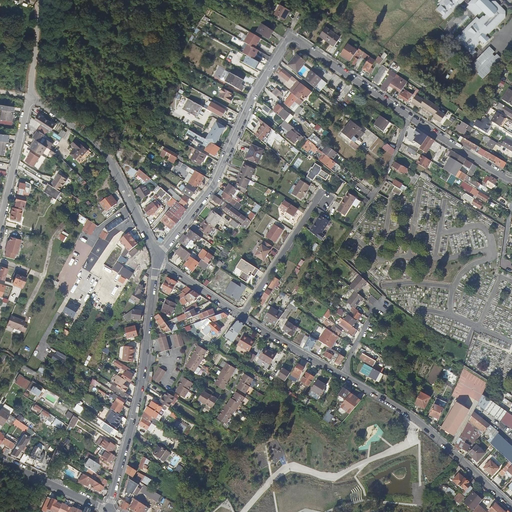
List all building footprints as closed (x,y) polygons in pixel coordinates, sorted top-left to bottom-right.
[(442,5),(441,4),(436,8),(443,15),(447,11),(448,12),(449,13),(452,9),(451,8),(454,5),(455,6),(459,3),(458,2),(457,1),(458,0),(444,0),(443,2),(444,2),(442,5)] [(447,11),(443,15),(442,16),(445,19),(464,0),(458,0),(457,1),(458,2),(459,3),(455,6),(454,5),(451,8),(452,9),(449,13),(448,12),(447,11)] [(474,49),(475,48),(480,43),(479,42),(481,40),(484,44),(491,38),(487,34),(489,32),(489,33),(496,26),(495,26),(497,24),(498,25),(506,16),(506,10),(502,6),(501,7),(499,5),(500,4),(496,0),(494,0),(492,0),(491,2),(489,0),(477,0),(477,1),(475,3),(483,10),(486,14),(485,16),(484,15),(480,19),(477,16),(474,19),(477,21),(472,26),(467,31),(465,28),(462,31),(465,33),(462,36),(462,37),(461,37),(464,41),(466,43),(467,42),(469,44),(468,45),(472,48),(473,49),(474,49)] [(477,1),(477,0),(470,0),(468,3),(469,4),(466,7),(475,16),(478,13),(479,14),(483,10),(475,3),(477,1)] [(274,16),(284,21),(289,12),(278,5),(275,10),(277,11),(274,16)] [(474,19),(465,28),(467,31),(472,26),(477,21),(474,19)] [(261,24),(256,33),(269,40),(273,32),(262,25),(262,24),(261,24)] [(335,44),(339,38),(325,28),(321,35),(319,37),(333,47),(335,44)] [(250,33),(244,42),(248,45),(255,49),(261,39),(250,33)] [(477,51),(475,48),(474,49),(473,49),(472,48),(468,45),(469,44),(467,42),(466,43),(464,41),(461,37),(462,37),(462,36),(460,34),(456,38),(473,55),(477,51)] [(347,43),(340,54),(350,61),(357,50),(347,43)] [(248,45),(243,54),(248,56),(254,60),(258,51),(255,49),(248,45)] [(477,73),(483,79),(502,59),(497,54),(495,56),(493,54),(495,52),(489,46),(470,66),(475,71),(476,70),(478,72),(477,73)] [(361,56),(362,56),(364,53),(358,49),(349,65),(353,67),(358,60),(357,59),(360,54),(362,55),(361,56)] [(287,66),(297,74),(306,62),(296,54),(287,66)] [(248,56),(244,64),(256,70),(259,63),(254,60),(248,56)] [(370,58),(363,69),(367,72),(368,70),(372,72),(373,69),(371,67),(374,61),(370,58)] [(384,71),(386,68),(382,65),(380,69),(380,70),(373,81),(378,83),(385,72),(384,71)] [(284,70),(280,75),(290,82),(294,77),(284,70)] [(311,71),(305,80),(320,92),(327,83),(311,71)] [(230,74),(225,82),(238,89),(241,85),(243,81),(230,74)] [(403,88),(405,86),(394,79),(391,84),(401,91),(402,90),(403,88)] [(389,86),(391,83),(390,82),(388,84),(385,82),(380,89),(384,92),(389,86)] [(312,92),(301,84),(293,94),(303,102),(312,92)] [(220,93),(218,97),(230,104),(233,99),(231,98),(233,94),(221,88),(219,92),(220,93)] [(277,88),(272,93),(277,98),(281,92),(277,88)] [(407,94),(404,92),(403,93),(402,92),(398,99),(399,99),(400,98),(408,102),(413,95),(409,93),(408,92),(407,94)] [(303,102),(293,94),(286,102),(285,104),(289,108),(295,101),(300,106),(303,102)] [(511,98),(505,94),(502,99),(511,105),(511,98)] [(424,99),(417,95),(412,102),(419,106),(420,104),(424,99)] [(432,102),(425,97),(424,99),(420,104),(424,107),(422,109),(426,111),(432,102)] [(189,99),(184,108),(198,116),(203,108),(189,99)] [(439,106),(432,102),(426,111),(429,113),(431,111),(434,114),(437,110),(438,108),(439,106)] [(502,104),(499,102),(495,109),(499,110),(501,109),(503,110),(502,111),(504,113),(505,112),(511,116),(511,111),(507,108),(502,104)] [(211,103),(207,110),(221,118),(224,112),(225,111),(211,103)] [(264,104),(261,108),(267,113),(270,109),(264,104)] [(278,105),(273,111),(289,124),(295,116),(286,108),(285,110),(278,105)] [(293,111),(296,114),(301,108),(298,105),(293,111)] [(198,116),(184,108),(183,110),(197,118),(198,116)] [(438,108),(437,110),(434,114),(433,116),(440,121),(445,113),(438,108)] [(12,118),(12,115),(13,112),(2,110),(1,120),(13,122),(13,118),(12,118)] [(497,111),(491,121),(500,127),(502,123),(504,121),(506,117),(497,112),(497,111)] [(38,115),(34,120),(42,124),(48,128),(51,123),(38,115)] [(382,117),(376,127),(385,133),(392,124),(382,117)] [(274,129),(261,119),(260,120),(264,124),(255,136),(265,145),(274,129)] [(483,123),(477,120),(474,125),(486,133),(491,124),(485,121),(483,123)] [(342,132),(355,143),(363,132),(359,129),(360,128),(356,125),(351,121),(342,132)] [(206,140),(219,147),(226,128),(217,122),(206,140)] [(473,128),(462,122),(460,126),(458,125),(456,130),(463,134),(466,130),(470,133),(473,128)] [(42,124),(37,130),(44,135),(46,132),(48,133),(50,130),(48,128),(42,124)] [(293,130),(294,128),(290,125),(287,129),(291,132),(287,137),(295,143),(295,142),(298,139),(300,141),(303,138),(298,134),(298,133),(293,130)] [(428,137),(418,130),(417,131),(412,128),(409,132),(416,136),(416,135),(417,135),(415,137),(417,139),(415,142),(422,147),(428,137)] [(44,135),(37,130),(32,138),(34,139),(38,142),(44,135)] [(206,140),(190,130),(187,134),(207,147),(205,150),(215,156),(220,148),(219,147),(206,140)] [(8,135),(0,133),(0,141),(6,142),(7,142),(8,135)] [(436,141),(428,137),(422,147),(420,149),(427,154),(436,141)] [(472,149),(475,151),(478,146),(464,138),(462,141),(472,148),(472,149)] [(499,144),(511,151),(511,141),(508,139),(506,138),(503,144),(498,142),(498,143),(499,144)] [(42,155),(46,148),(38,142),(34,139),(29,147),(33,149),(41,155),(42,155)] [(51,143),(45,139),(42,143),(47,148),(51,143)] [(498,146),(499,144),(498,143),(490,139),(486,146),(493,149),(496,144),(498,146)] [(78,153),(81,156),(87,151),(76,140),(71,145),(75,149),(75,150),(78,153)] [(302,148),(306,150),(310,145),(314,148),(315,145),(311,142),(308,140),(302,148)] [(386,143),(382,148),(391,155),(395,150),(386,143)] [(260,159),(262,155),(264,151),(252,146),(246,159),(258,164),(260,159)] [(178,156),(168,149),(164,147),(160,155),(164,158),(166,155),(169,157),(167,160),(174,164),(178,156)] [(41,155),(33,149),(25,161),(34,166),(41,155)] [(70,154),(74,158),(78,153),(75,150),(74,149),(70,154)] [(331,158),(336,152),(332,149),(330,151),(327,155),(331,158)] [(207,156),(197,150),(191,159),(202,165),(207,156)] [(473,164),(452,151),(451,153),(446,150),(444,154),(451,158),(463,165),(470,170),(473,164)] [(502,165),(504,162),(495,157),(485,151),(483,154),(486,156),(485,157),(489,159),(489,158),(500,164),(500,163),(502,165)] [(134,159),(139,162),(143,156),(138,153),(134,159)] [(143,156),(139,162),(142,165),(147,159),(143,156)] [(330,163),(332,160),(326,156),(322,161),(328,166),(330,163)] [(426,169),(431,161),(424,157),(421,162),(418,161),(417,164),(426,169)] [(459,171),(463,165),(451,158),(444,170),(456,177),(459,171)] [(401,171),(403,167),(396,162),(393,167),(401,171)] [(322,168),(316,164),(307,177),(313,181),(316,176),(318,175),(327,180),(330,175),(321,169),(322,168)] [(242,170),(241,170),(238,175),(239,175),(237,179),(238,180),(236,185),(245,189),(249,180),(254,169),(244,165),(242,170)] [(133,177),(137,171),(131,167),(127,173),(133,177)] [(189,173),(193,175),(202,180),(205,176),(192,168),(189,173)] [(140,169),(135,175),(136,176),(137,175),(143,180),(146,182),(151,179),(140,169)] [(456,177),(459,179),(461,176),(465,178),(466,175),(459,171),(456,177)] [(185,181),(188,183),(193,175),(189,173),(185,181)] [(51,186),(59,191),(67,180),(58,174),(58,175),(51,186)] [(415,185),(420,177),(416,174),(415,177),(413,179),(411,183),(415,185)] [(193,175),(188,183),(189,183),(197,188),(202,180),(193,175)] [(487,177),(483,184),(492,189),(497,181),(490,177),(489,178),(487,177)] [(395,180),(393,185),(395,187),(399,189),(402,184),(395,180)] [(25,184),(19,183),(19,184),(18,184),(17,188),(16,191),(17,191),(17,193),(20,194),(23,195),(23,192),(28,193),(30,184),(25,182),(25,183),(25,184)] [(303,182),(295,195),(301,200),(310,186),(303,182)] [(197,188),(189,183),(186,187),(183,192),(191,197),(197,188)] [(237,190),(229,184),(225,191),(232,196),(234,193),(239,196),(240,195),(241,196),(242,194),(237,190)] [(56,200),(61,192),(48,185),(44,192),(56,200)] [(150,195),(144,185),(136,190),(142,199),(150,195)] [(399,189),(395,187),(393,191),(400,196),(403,191),(399,189)] [(167,192),(161,188),(157,192),(163,197),(165,200),(167,198),(169,200),(169,201),(173,205),(177,201),(167,192)] [(179,202),(182,199),(170,188),(167,192),(177,201),(179,203),(179,202)] [(225,192),(221,190),(219,194),(222,196),(223,197),(226,199),(226,200),(239,210),(242,206),(233,198),(232,199),(224,193),(225,192)] [(475,190),(473,192),(475,194),(474,196),(485,202),(488,198),(475,190)] [(357,197),(348,192),(337,209),(345,214),(357,197)] [(69,193),(67,196),(78,203),(80,200),(69,193)] [(182,199),(179,202),(184,206),(189,199),(185,195),(182,199)] [(220,205),(223,201),(221,199),(217,196),(215,195),(213,199),(220,205)] [(466,195),(463,199),(470,203),(472,204),(480,209),(483,205),(466,195)] [(105,199),(100,203),(106,211),(117,204),(110,196),(106,199),(105,199)] [(25,199),(17,197),(16,201),(15,201),(14,206),(23,209),(25,199)] [(183,213),(186,209),(179,203),(177,201),(173,205),(169,210),(180,219),(184,213),(183,213)] [(299,210),(285,201),(281,208),(288,212),(285,218),(290,221),(293,216),(294,217),(299,210)] [(243,224),(247,218),(242,214),(241,215),(225,203),(221,208),(243,224)] [(154,209),(153,207),(150,204),(144,210),(150,216),(156,209),(155,208),(154,209)] [(22,210),(13,208),(10,219),(14,219),(14,221),(19,222),(19,221),(20,221),(22,210)] [(173,227),(180,219),(169,210),(162,218),(173,227)] [(252,222),(256,215),(249,210),(246,215),(249,217),(247,219),(252,222)] [(214,226),(214,227),(222,216),(219,213),(218,215),(213,211),(212,211),(210,213),(211,214),(206,220),(214,226)] [(330,222),(320,216),(310,231),(322,242),(325,236),(322,234),(330,222)] [(106,228),(104,230),(108,233),(123,221),(120,217),(106,228)] [(83,228),(92,234),(96,226),(90,223),(91,222),(85,218),(83,224),(85,225),(83,228)] [(171,229),(173,227),(162,218),(160,220),(171,229)] [(236,228),(239,224),(233,219),(230,223),(236,228)] [(214,226),(206,220),(202,225),(199,229),(207,235),(214,226)] [(284,230),(275,224),(267,237),(276,243),(284,230)] [(104,230),(103,230),(99,237),(104,240),(108,234),(108,233),(104,230)] [(199,240),(201,237),(191,230),(186,236),(188,238),(194,242),(196,238),(199,240)] [(58,239),(64,243),(69,234),(63,231),(58,239)] [(130,250),(139,244),(134,234),(131,235),(130,235),(125,238),(130,247),(129,248),(130,250)] [(186,236),(184,234),(178,241),(185,246),(186,244),(187,245),(190,242),(187,240),(188,238),(186,236)] [(9,244),(7,243),(6,251),(7,251),(6,255),(15,258),(16,253),(18,253),(21,239),(10,236),(9,241),(9,244)] [(273,247),(265,241),(255,255),(264,261),(273,247)] [(191,253),(181,246),(175,254),(186,261),(191,253)] [(124,257),(129,251),(126,248),(121,255),(124,257)] [(129,253),(132,257),(138,251),(135,248),(129,253)] [(199,263),(198,264),(205,269),(209,264),(208,263),(213,256),(209,253),(203,260),(202,259),(199,263)] [(184,265),(189,268),(195,260),(191,257),(184,265)] [(243,259),(237,267),(243,272),(240,278),(247,282),(251,276),(248,275),(251,272),(253,273),(252,275),(255,277),(260,270),(243,259)] [(300,259),(294,272),(298,274),(304,261),(300,259)] [(133,271),(139,262),(137,260),(131,269),(133,271)] [(189,268),(193,271),(198,264),(199,263),(195,260),(189,268)] [(112,269),(118,274),(122,267),(123,266),(116,262),(113,267),(112,269)] [(9,269),(1,267),(0,271),(0,279),(5,281),(9,269)] [(133,274),(122,267),(118,274),(129,280),(133,274)] [(84,294),(78,290),(86,277),(89,278),(84,287),(87,288),(94,275),(83,268),(67,296),(79,303),(84,294)] [(12,284),(22,289),(26,279),(16,275),(12,284)] [(359,294),(368,283),(360,275),(350,286),(356,291),(359,294)] [(275,276),(273,280),(267,289),(271,292),(280,279),(275,276)] [(166,277),(163,281),(173,287),(174,287),(176,283),(166,277)] [(173,287),(163,281),(163,282),(165,283),(161,290),(170,294),(173,287)] [(233,281),(225,292),(238,300),(247,287),(239,281),(237,284),(233,281)] [(140,286),(137,292),(138,293),(137,293),(135,292),(132,299),(138,303),(142,296),(141,296),(142,293),(143,288),(140,286)] [(181,291),(187,294),(193,290),(187,286),(181,291)] [(267,289),(261,299),(265,301),(271,292),(267,289)] [(185,296),(179,300),(183,305),(189,301),(190,302),(200,296),(193,291),(186,296),(185,296)] [(355,309),(365,298),(359,294),(356,291),(346,302),(355,309)] [(171,315),(176,304),(175,303),(167,300),(163,309),(162,311),(171,315)] [(63,311),(74,317),(79,308),(69,302),(63,311)] [(194,309),(197,307),(195,304),(185,310),(187,312),(194,309)] [(297,308),(290,304),(283,314),(281,317),(285,319),(292,308),(296,311),(297,308)] [(264,318),(276,325),(281,317),(283,314),(271,307),(264,318)] [(185,314),(177,317),(179,321),(187,317),(188,319),(197,315),(194,309),(187,312),(185,314)] [(205,313),(204,312),(198,315),(199,318),(200,317),(202,319),(215,314),(213,309),(205,313)] [(324,316),(328,319),(333,312),(328,309),(324,316)] [(336,313),(341,317),(344,313),(339,309),(336,313)] [(358,312),(359,311),(355,309),(353,312),(354,312),(351,316),(358,321),(362,315),(358,312)] [(140,320),(142,311),(133,310),(132,319),(140,320)] [(227,315),(223,313),(198,323),(199,326),(205,323),(208,326),(203,332),(206,334),(211,328),(217,333),(220,329),(211,321),(227,315)] [(156,316),(155,317),(156,318),(167,333),(172,331),(169,327),(166,323),(159,314),(156,316)] [(11,315),(7,325),(21,331),(25,323),(25,321),(11,315)] [(344,320),(352,327),(356,321),(348,315),(344,320)] [(354,334),(357,330),(352,327),(344,320),(341,318),(338,321),(354,334)] [(236,321),(225,338),(234,343),(244,326),(236,321)] [(293,324),(288,321),(283,329),(288,333),(292,336),(297,328),(292,325),(293,324)] [(353,335),(354,334),(338,321),(337,323),(353,335)] [(339,335),(343,329),(335,324),(331,329),(339,335)] [(138,335),(135,326),(126,329),(128,338),(138,335)] [(333,341),(335,342),(339,337),(327,328),(319,340),(328,347),(329,347),(333,341)] [(173,335),(177,348),(184,346),(180,333),(173,335)] [(166,337),(158,339),(162,352),(170,350),(166,337)] [(254,342),(248,338),(247,340),(243,337),(238,345),(248,351),(254,342)] [(311,352),(318,341),(311,337),(304,348),(311,352)] [(133,362),(135,347),(124,346),(122,361),(133,362)] [(207,351),(198,346),(194,353),(195,353),(203,358),(207,351)] [(345,357),(333,350),(331,353),(329,352),(331,348),(329,347),(328,347),(326,351),(323,355),(331,360),(332,358),(334,359),(337,355),(338,356),(334,361),(340,365),(345,357)] [(271,353),(264,349),(258,358),(270,365),(276,355),(271,353)] [(53,360),(63,366),(68,357),(58,352),(53,360)] [(203,358),(195,353),(190,360),(199,366),(203,359),(203,358)] [(362,354),(360,358),(373,366),(376,361),(362,354)] [(71,359),(68,357),(63,366),(65,368),(71,359)] [(122,378),(122,377),(130,382),(133,378),(131,377),(132,374),(127,371),(129,368),(117,360),(114,364),(121,369),(118,375),(122,378)] [(199,366),(190,360),(186,367),(195,373),(199,366)] [(232,376),(236,369),(227,363),(223,370),(232,376)] [(24,364),(22,367),(35,376),(36,374),(37,373),(25,365),(24,364)] [(300,374),(304,368),(298,364),(294,371),(300,374)] [(379,383),(383,375),(381,374),(376,370),(365,364),(361,373),(369,377),(368,377),(379,383)] [(37,373),(36,374),(40,377),(46,368),(42,365),(37,373)] [(204,365),(201,371),(207,374),(210,369),(204,365)] [(152,379),(159,383),(166,372),(160,368),(152,379)] [(279,369),(275,375),(285,381),(290,373),(282,368),(280,370),(279,369)] [(447,369),(441,381),(453,386),(458,375),(447,369)] [(227,383),(232,376),(223,370),(218,377),(219,378),(227,383)] [(306,372),(300,381),(309,386),(314,377),(306,372)] [(122,378),(118,375),(114,381),(119,385),(117,388),(125,393),(128,388),(123,385),(126,380),(122,378)] [(253,380),(245,375),(240,382),(241,382),(249,387),(253,380)] [(15,383),(26,389),(30,383),(19,376),(15,383)] [(179,384),(180,385),(188,390),(193,383),(184,378),(179,384)] [(228,383),(227,383),(219,378),(215,385),(223,390),(228,383)] [(317,380),(311,390),(320,395),(326,385),(317,380)] [(32,381),(26,390),(38,397),(43,388),(32,381)] [(249,387),(241,382),(236,389),(238,390),(245,394),(250,387),(249,387)] [(125,393),(117,388),(112,384),(110,388),(115,392),(115,391),(117,392),(116,394),(118,395),(126,400),(129,395),(125,393)] [(180,385),(176,392),(185,397),(189,390),(188,390),(180,385)] [(339,395),(345,400),(350,392),(344,388),(339,395)] [(197,400),(204,405),(205,404),(210,395),(203,391),(197,400)] [(164,405),(168,408),(171,403),(172,404),(176,398),(173,396),(167,392),(164,397),(163,397),(160,402),(164,405)] [(237,392),(232,399),(239,404),(241,405),(245,398),(237,392)] [(312,397),(305,392),(299,401),(307,406),(312,397)] [(430,398),(420,393),(420,395),(415,404),(425,409),(430,398)] [(109,396),(116,401),(123,405),(126,401),(114,394),(113,396),(110,394),(109,396)] [(205,404),(212,408),(217,399),(211,395),(210,395),(205,404)] [(343,405),(352,412),(357,405),(355,403),(356,402),(348,396),(344,402),(345,403),(343,405)] [(511,414),(482,396),(476,406),(490,414),(490,415),(511,428),(511,414)] [(232,399),(231,398),(227,405),(234,410),(235,411),(239,404),(232,399)] [(113,405),(111,409),(119,414),(124,406),(123,405),(116,401),(114,404),(113,403),(112,404),(113,405)] [(142,417),(144,418),(151,423),(152,421),(151,420),(153,418),(155,419),(162,408),(152,402),(142,417)] [(454,407),(441,428),(454,436),(469,410),(460,405),(456,403),(454,407)] [(41,414),(43,410),(35,405),(33,409),(41,414)] [(221,411),(230,417),(234,410),(227,405),(226,405),(221,411)] [(439,420),(444,410),(434,405),(429,415),(439,420)] [(108,418),(105,423),(115,429),(116,430),(119,426),(117,424),(122,416),(119,414),(111,409),(106,416),(108,418)] [(0,412),(0,425),(2,427),(6,421),(10,415),(1,410),(0,412)] [(41,414),(48,418),(46,420),(51,423),(52,421),(55,418),(43,410),(41,414)] [(170,415),(177,419),(180,415),(173,410),(170,415)] [(226,424),(230,417),(221,411),(217,418),(226,424)] [(328,412),(323,418),(329,423),(333,416),(328,412)] [(474,412),(454,448),(460,451),(461,449),(467,453),(471,445),(472,446),(483,432),(483,433),(490,425),(474,412)] [(16,420),(10,415),(6,421),(12,426),(14,424),(16,420)] [(152,431),(155,425),(151,423),(144,418),(140,425),(147,430),(148,429),(152,431)] [(151,423),(155,425),(157,426),(160,422),(155,419),(153,418),(151,420),(152,421),(151,423)] [(16,420),(14,424),(26,432),(28,428),(16,420)] [(105,423),(105,422),(101,428),(112,435),(115,429),(105,423)] [(499,433),(490,425),(488,428),(493,432),(491,435),(493,436),(495,438),(499,433)] [(25,436),(24,435),(10,457),(15,459),(21,450),(22,450),(25,446),(28,444),(28,441),(29,439),(26,437),(26,436),(25,436)] [(4,438),(1,443),(12,450),(15,445),(4,438)] [(99,446),(105,450),(110,453),(115,446),(110,443),(109,444),(103,440),(99,446)] [(476,445),(468,454),(477,462),(485,453),(476,445)] [(160,458),(161,459),(167,450),(159,446),(156,450),(155,452),(154,454),(160,458)] [(273,461),(284,458),(280,446),(269,450),(273,461)] [(37,460),(40,455),(42,452),(38,449),(35,447),(33,450),(29,459),(34,461),(35,459),(37,460)] [(111,464),(115,457),(110,453),(105,450),(104,452),(105,452),(101,458),(111,464)] [(167,450),(161,459),(160,458),(159,459),(163,461),(164,461),(170,453),(167,450)] [(88,458),(93,462),(96,457),(88,452),(85,457),(88,458)] [(256,454),(260,468),(268,466),(264,452),(256,454)] [(148,464),(150,460),(144,456),(139,468),(143,469),(143,468),(145,469),(147,469),(149,464),(148,464)] [(94,473),(99,465),(93,462),(88,458),(83,466),(84,467),(89,470),(94,472),(94,473)] [(484,468),(492,476),(499,469),(490,461),(484,468)] [(137,471),(128,465),(126,473),(133,478),(137,471)] [(92,480),(81,473),(78,477),(78,478),(78,479),(79,479),(79,480),(79,481),(80,482),(81,483),(82,483),(82,484),(83,484),(84,484),(84,485),(85,485),(86,485),(88,485),(90,484),(92,485),(95,482),(92,480)] [(148,485),(151,480),(140,473),(137,478),(148,485)] [(468,484),(469,483),(463,478),(459,474),(453,481),(457,485),(458,486),(459,485),(466,491),(470,486),(468,484)] [(103,487),(107,481),(100,477),(96,483),(103,487)] [(95,482),(92,485),(90,488),(100,493),(103,487),(96,483),(95,482)] [(131,482),(127,496),(130,499),(132,495),(135,497),(141,489),(131,482)] [(441,491),(453,496),(456,491),(443,485),(441,491)] [(472,492),(464,502),(475,511),(478,506),(483,500),(472,492)] [(461,495),(455,501),(460,504),(465,498),(461,495)] [(41,511),(45,511),(47,509),(53,511),(57,511),(60,506),(55,503),(56,502),(48,498),(41,511)] [(120,508),(128,511),(130,505),(122,499),(122,501),(123,502),(120,508)] [(143,511),(147,511),(149,508),(135,499),(130,508),(136,511),(142,511),(143,511)]
